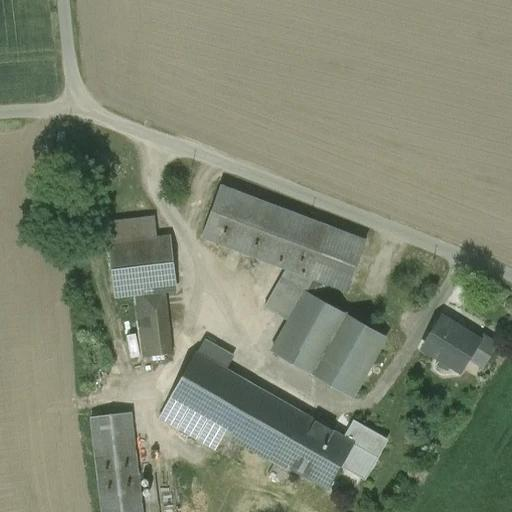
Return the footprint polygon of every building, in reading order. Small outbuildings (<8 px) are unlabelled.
[(330,227),(223,185),(203,236),(310,278),(330,227)] [(168,239),(111,246),(116,295),(174,289),(168,239)] [(385,338),(306,292),(271,353),(350,398),(385,338)] [(165,294),(135,297),(142,358),(172,355),(165,294)] [(479,341),(442,319),(423,349),(460,372),(469,358),(478,343),(479,341)] [(482,345),(478,343),(469,358),(482,366),(495,346),(485,340),(482,345)] [(270,397),(195,355),(170,399),(226,431),(289,467),(315,422),(270,397)] [(226,431),(170,399),(160,417),(216,449),(226,431)] [(141,511),(130,413),(91,418),(101,511),(141,511)] [(345,439),(315,422),(289,467),(328,489),(341,466),(364,479),(386,441),(354,423),(345,439)]
